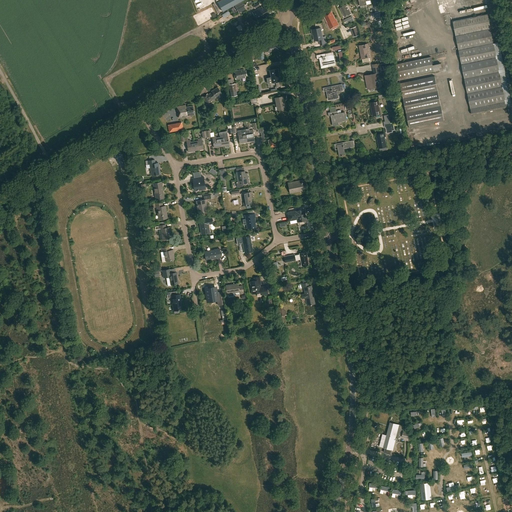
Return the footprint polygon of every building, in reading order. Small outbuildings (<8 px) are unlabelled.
[(223,12),(231,7),(243,0),(222,0),(218,3),(223,12)] [(242,2),(235,6),(239,13),(246,9),(242,2)] [(351,14),(346,4),(340,7),(345,17),(351,14)] [(262,7),(252,13),(258,23),(269,17),(267,15),(274,12),(269,5),(263,9),(262,7)] [(335,19),(332,12),(324,16),(327,23),(329,29),(338,24),(336,19),(335,19)] [(506,107),(493,43),(487,14),(453,21),(472,114),(506,107)] [(346,24),(349,23),(354,21),(353,19),(352,16),(344,20),(346,24)] [(356,26),(350,28),(353,37),(360,35),(356,26)] [(322,37),(321,28),(311,30),(312,35),(313,34),(314,40),(319,39),(320,45),(326,44),(325,36),(322,37)] [(277,43),(277,42),(266,44),(268,52),(278,50),(278,48),(279,48),(278,43),(277,43)] [(368,44),(359,45),(362,59),(362,58),(369,57),(367,47),(368,47),(368,44)] [(327,56),(326,53),(316,55),(317,59),(320,58),(321,65),(335,62),(333,55),(327,56)] [(412,75),(434,71),(442,69),(441,63),(433,65),(431,57),(396,64),(399,78),(408,76),(408,75),(412,74),(412,75)] [(244,71),(244,69),(234,71),(236,79),(245,77),(245,76),(247,75),(245,70),(244,71)] [(280,81),(277,69),(269,70),(272,83),(280,81)] [(375,73),(365,75),(367,89),(368,88),(369,89),(380,87),(378,79),(377,74),(375,75),(375,73)] [(435,75),(400,82),(409,127),(444,120),(435,75)] [(237,95),(236,91),(235,83),(229,84),(230,92),(231,96),(237,95)] [(343,90),(342,84),(323,88),(324,91),(327,91),(329,99),(338,97),(337,91),(343,90)] [(207,94),(202,97),(206,104),(211,101),(211,100),(215,98),(214,97),(221,93),(217,87),(211,91),(212,92),(208,95),(207,94)] [(285,108),(282,96),(275,97),(277,110),(285,108)] [(379,104),(379,101),(370,102),(373,116),(380,114),(378,104),(379,104)] [(193,106),(186,107),(185,104),(177,106),(179,118),(186,116),(187,116),(191,115),(195,115),(193,106)] [(337,110),(328,112),(329,116),(331,115),(333,125),(338,124),(338,121),(346,120),(345,112),(338,114),(337,110)] [(168,125),(169,132),(180,130),(179,123),(168,125)] [(249,132),(245,132),(247,142),(254,141),(252,130),(249,130),(249,132)] [(247,142),(245,132),(242,133),(241,131),(238,132),(240,143),(247,142)] [(385,136),(385,132),(376,134),(379,148),(380,151),(384,150),(383,147),(386,146),(384,136),(385,136)] [(223,136),(220,137),(221,146),(229,145),(227,134),(223,134),(223,136)] [(221,146),(220,137),(216,137),(216,136),(212,136),(214,147),(221,146)] [(198,140),(194,141),(196,150),(203,149),(201,138),(198,138),(198,140)] [(277,138),(276,138),(268,139),(269,147),(276,146),(279,145),(277,138)] [(196,150),(194,141),(190,142),(190,140),(186,140),(188,152),(196,150)] [(354,146),(353,140),(334,144),(335,148),(338,147),(340,155),(345,154),(344,149),(354,146)] [(112,150),(121,166),(126,164),(117,147),(112,150)] [(155,163),(155,159),(145,161),(146,164),(149,164),(151,175),(160,174),(158,162),(155,163)] [(243,186),(242,184),(249,183),(247,172),(245,173),(245,170),(236,172),(238,182),(236,182),(237,187),(243,186)] [(205,188),(203,177),(196,178),(196,182),(193,183),(194,190),(205,188)] [(304,181),(304,179),(288,182),(290,193),(304,190),(303,189),(306,188),(304,181)] [(164,197),(161,182),(153,184),(156,199),(164,197)] [(252,197),(251,191),(242,193),(244,202),(243,202),(244,206),(252,205),(251,198),(252,197)] [(211,198),(210,195),(203,196),(204,199),(196,201),(198,213),(207,212),(205,199),(211,198)] [(163,206),(162,202),(150,205),(150,208),(156,207),(159,219),(167,218),(165,206),(163,206)] [(306,220),(304,209),(292,211),(292,210),(289,210),(289,212),(288,212),(289,220),(297,219),(297,222),(306,220)] [(255,217),(254,213),(245,215),(247,228),(255,227),(254,217),(255,217)] [(213,223),(212,217),(202,218),(202,222),(199,223),(201,234),(210,232),(208,224),(213,223)] [(169,227),(168,227),(165,228),(165,224),(158,225),(159,229),(160,228),(161,233),(158,233),(159,239),(162,238),(162,239),(170,238),(169,227)] [(240,243),(243,242),(244,252),(252,251),(250,236),(242,237),(242,239),(240,239),(240,237),(236,238),(237,244),(241,244),(240,243)] [(169,247),(161,248),(162,252),(164,251),(165,256),(161,257),(162,262),(166,261),(166,260),(174,259),(172,250),(170,250),(169,247)] [(221,257),(220,248),(213,249),(214,250),(204,251),(206,259),(217,257),(218,258),(221,257)] [(285,262),(300,259),(302,266),(309,264),(308,259),(307,259),(306,252),(299,253),(299,254),(295,255),(294,254),(284,256),(285,262)] [(163,277),(168,277),(169,276),(171,284),(178,283),(176,272),(170,273),(170,269),(162,270),(163,277)] [(260,284),(259,277),(254,278),(255,281),(250,282),(252,293),(261,292),(261,294),(267,293),(266,286),(261,287),(260,284)] [(309,286),(308,283),(302,284),(302,288),(304,288),(305,294),(300,294),(301,298),(305,298),(307,305),(314,304),(311,286),(309,286)] [(227,293),(228,293),(228,296),(234,296),(233,292),(239,291),(240,293),(243,292),(242,286),(238,286),(238,284),(226,285),(227,293)] [(215,289),(205,291),(207,302),(217,301),(218,307),(223,306),(221,293),(215,294),(215,289)] [(167,298),(168,298),(171,297),(173,310),(182,309),(180,294),(177,295),(176,291),(166,293),(167,298)] [(383,448),(385,448),(384,452),(383,452),(391,455),(391,454),(390,454),(391,450),(393,450),(396,440),(398,441),(402,425),(390,422),(383,448)] [(430,482),(420,483),(421,499),(431,498),(430,482)]
